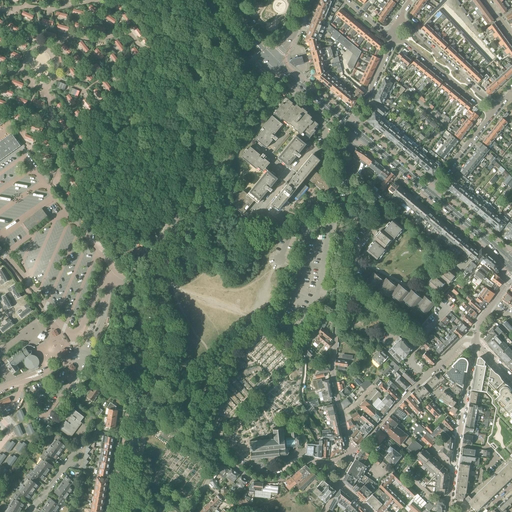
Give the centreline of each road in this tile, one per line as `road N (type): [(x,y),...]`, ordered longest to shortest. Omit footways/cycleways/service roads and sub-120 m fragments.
road 1 (tertiary): [(267,58),(248,80),(162,252),(137,397)]
road 2 (tertiary): [(141,400),(166,254),(253,83),(272,62)]
road 3 (residential): [(153,409),(253,321),(279,319),(292,330),(313,302),(336,310)]
road 4 (residential): [(448,511),(475,340)]
road 5 (residential): [(323,150),(310,149),(261,209),(300,229),(330,222)]
road 6 (residential): [(352,453),(333,372),(336,310)]
road 7 (residential): [(496,107),(401,19)]
road 8 (residential): [(394,34),(491,113)]
